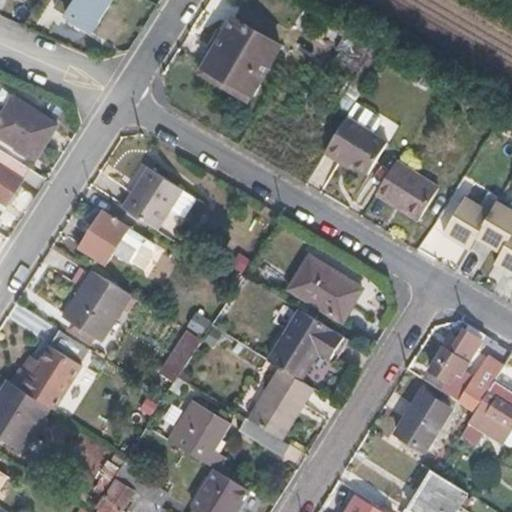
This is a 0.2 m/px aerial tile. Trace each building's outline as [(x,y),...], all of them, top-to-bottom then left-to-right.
[(111,0),(56,0),(53,6),(92,31),(111,0)] [(267,68),(258,62),(271,39),(232,17),(204,67),(252,94),(267,68)] [(271,39),(258,62),(267,68),(280,45),(271,39)] [(0,118),(0,136),(33,157),(56,121),(14,96),(0,118)] [(388,143),(346,117),(324,153),(340,162),(343,157),(369,174),(388,143)] [(28,186),(37,173),(0,149),(0,200),(5,204),(20,181),(28,186)] [(440,191),(397,164),(377,196),(420,223),(440,191)] [(149,169),(123,210),(158,233),(184,192),(149,169)] [(444,236),(470,252),(477,242),(493,215),(467,198),(444,236)] [(511,211),(500,205),(493,215),(477,242),(502,257),(511,241),(511,211)] [(145,237),(104,211),(82,247),(107,264),(110,259),(126,268),(145,237)] [(511,241),(502,257),(495,269),(511,278),(511,241)] [(289,290),(341,324),(361,290),(310,257),(289,290)] [(102,341),(130,295),(95,272),(65,318),(102,341)] [(302,313),(271,363),(284,371),(303,382),(320,355),(332,363),(347,342),(302,313)] [(21,368),(12,382),(50,406),(54,409),(83,366),(76,362),(86,347),(61,330),(40,361),(32,375),(21,368)] [(174,382),(201,340),(186,330),(159,373),(174,382)] [(469,364),(443,350),(429,372),(450,385),(457,373),(462,377),(469,364)] [(32,375),(40,361),(30,355),(21,368),(32,375)] [(460,404),(476,415),(477,413),(495,385),(504,370),(487,360),(460,404)] [(314,390),(303,382),(284,371),(252,422),(278,438),(298,407),(302,410),(314,390)] [(50,406),(12,382),(11,381),(0,398),(0,436),(22,451),(50,406)] [(511,394),(495,385),(477,413),(511,433),(511,394)] [(453,412),(424,395),(398,438),(427,455),(453,412)] [(195,402),(171,442),(219,472),(225,462),(203,449),(222,419),(195,402)] [(298,407),(278,438),(283,441),(302,410),(298,407)] [(283,441),(278,438),(252,422),(248,420),(241,432),(284,458),(292,446),(283,441)] [(113,478),(117,481),(136,492),(138,494),(146,498),(153,503),(162,508),(168,497),(120,467),(113,478)] [(0,490),(9,475),(0,469),(0,490)] [(194,511),(237,511),(250,491),(219,472),(194,511)] [(457,511),(467,496),(437,477),(433,475),(409,511),(457,511)] [(123,511),(136,492),(117,481),(104,502),(101,499),(98,505),(104,509),(101,511),(123,511)] [(168,511),(162,508),(153,503),(151,506),(143,501),(146,498),(138,494),(137,511),(168,511)] [(347,505),(350,507),(358,511),(378,511),(379,511),(353,495),(347,505)]
